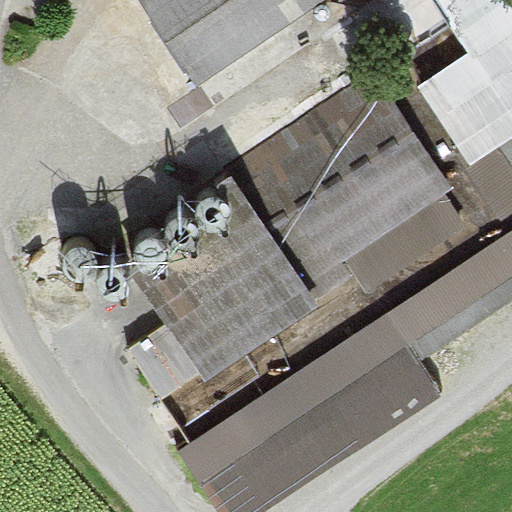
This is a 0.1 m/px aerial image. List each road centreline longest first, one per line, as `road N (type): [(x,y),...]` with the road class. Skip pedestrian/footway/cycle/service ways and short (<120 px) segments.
road 1 (track): [(123,470),(450,252)]
road 2 (track): [(0,296),(47,375),(161,511)]
